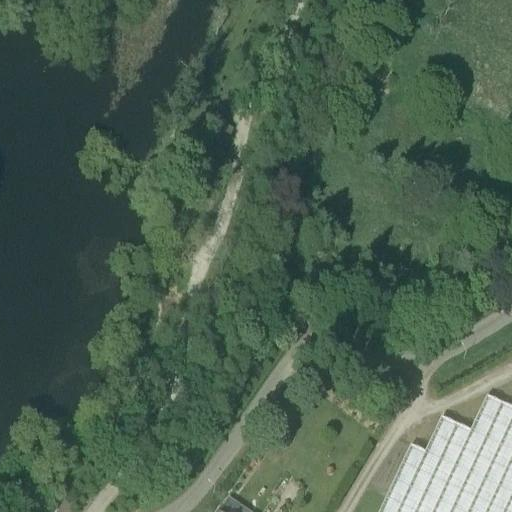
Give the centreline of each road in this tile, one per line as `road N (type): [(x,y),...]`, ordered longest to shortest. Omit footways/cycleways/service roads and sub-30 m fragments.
road 1 (unclassified): [(174,511),(194,501),(301,349),(322,342),(411,365),(441,356),(511,311)]
road 2 (track): [(411,365),(419,393),(348,511)]
